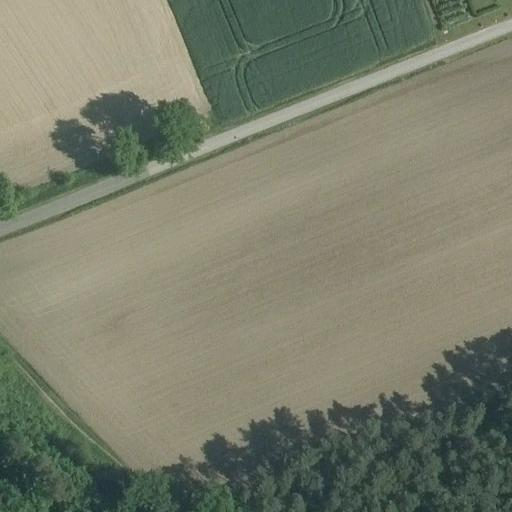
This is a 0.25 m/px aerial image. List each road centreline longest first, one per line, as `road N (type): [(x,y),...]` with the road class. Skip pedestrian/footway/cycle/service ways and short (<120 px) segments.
road 1 (unclassified): [(511,24),(0,229)]
road 2 (track): [(144,511),(0,363)]
